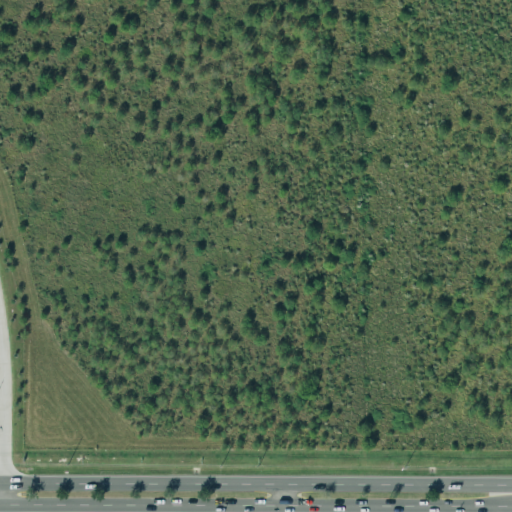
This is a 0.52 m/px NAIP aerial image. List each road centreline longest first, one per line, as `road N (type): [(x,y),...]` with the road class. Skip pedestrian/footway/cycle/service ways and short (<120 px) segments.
road 1 (secondary): [(511,483),(0,479)]
road 2 (secondary): [(0,503),(511,503)]
road 3 (tertiary): [(0,485),(0,327)]
